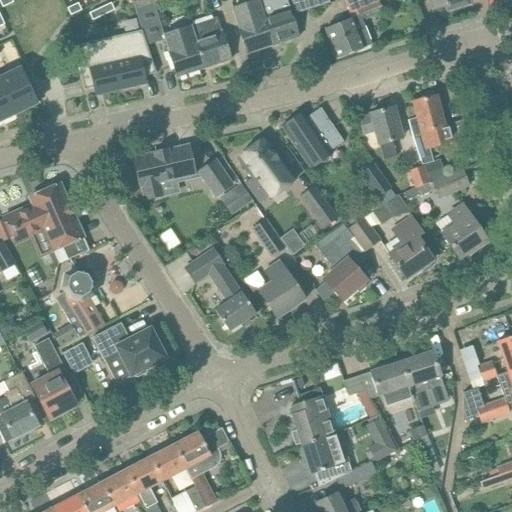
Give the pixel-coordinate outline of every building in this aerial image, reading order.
[(0,0),(0,2),(2,8),(13,3),(11,0),(0,0)] [(132,0),(136,12),(137,12),(159,5),(157,0),(132,0)] [(256,0),(258,3),(272,46),(299,37),(286,0),(256,0)] [(290,0),(296,15),(299,15),(329,4),(327,0),(290,0)] [(325,29),(337,59),(363,49),(363,48),(372,45),(362,20),(383,12),(378,0),(346,0),(353,18),(325,29)] [(467,0),(430,0),(433,10),(446,6),(447,11),(469,4),(467,0)] [(114,11),(111,3),(100,9),(103,16),(114,11)] [(246,54),(272,46),(258,3),(232,11),(246,54)] [(67,9),(70,16),(81,11),(78,4),(67,9)] [(103,16),(100,9),(89,14),(92,21),(103,16)] [(217,19),(191,28),(203,69),(231,59),(222,31),(221,31),(217,19)] [(176,77),(203,69),(191,28),(164,37),(169,51),(167,51),(176,77)] [(156,74),(141,31),(107,39),(119,91),(145,85),(143,77),(156,74)] [(96,96),(119,91),(107,39),(74,47),(84,91),(94,88),(96,96)] [(36,105),(19,69),(0,77),(0,84),(15,115),(36,105)] [(0,122),(15,115),(0,84),(0,122)] [(444,127),(435,96),(433,97),(432,92),(419,96),(420,101),(412,103),(416,118),(408,120),(412,136),(421,133),(425,149),(456,141),(452,125),(444,127)] [(401,139),(398,127),(393,108),(370,114),(370,115),(358,119),(363,137),(375,133),(383,160),(395,157),(391,142),(401,139)] [(301,113),(281,126),(293,143),(311,170),(331,156),(329,152),(340,144),(343,142),(337,133),(333,126),(321,109),(306,119),(301,113)] [(245,184),(260,204),(268,198),(269,200),(296,180),(265,139),(238,158),(253,178),(245,184)] [(186,147),(135,159),(140,186),(141,186),(144,199),(161,195),(158,183),(193,175),(186,147)] [(439,160),(422,167),(429,183),(445,177),(439,160)] [(214,196),(231,185),(215,161),(198,173),(214,196)] [(357,177),(365,188),(373,200),(387,190),(371,167),(357,177)] [(409,173),(414,189),(416,188),(427,184),(422,168),(409,173)] [(461,171),(432,183),(438,198),(467,186),(461,171)] [(333,216),(310,183),(297,193),(320,225),(333,216)] [(11,237),(15,244),(44,232),(58,264),(89,251),(59,185),(29,198),(32,205),(3,218),(3,219),(0,220),(0,236),(2,242),(11,237)] [(237,209),(251,200),(241,186),(228,195),(237,209)] [(407,201),(419,195),(416,188),(414,189),(404,194),(407,201)] [(397,197),(372,214),(380,225),(381,226),(394,217),(407,215),(409,214),(397,197)] [(462,206),(448,215),(455,226),(442,235),(460,261),(486,243),(462,206)] [(389,254),(406,279),(432,262),(417,239),(423,234),(411,218),(393,230),(403,245),(389,254)] [(364,220),(350,230),(364,251),(378,240),(364,220)] [(270,256),(283,247),(266,222),(252,231),(270,256)] [(313,244),(335,270),(323,280),(341,301),(366,280),(355,268),(366,259),(339,227),(313,244)] [(0,271),(0,272),(14,264),(2,243),(0,244),(0,271)] [(186,269),(195,283),(222,265),(212,251),(186,269)] [(258,291),(277,319),(304,301),(278,262),(265,271),(272,282),(258,291)] [(103,326),(86,299),(91,296),(94,284),(88,273),(76,270),(66,276),(63,290),(68,299),(63,302),(85,336),(103,326)] [(240,294),(232,281),(227,274),(214,283),(227,302),(214,311),(229,332),(255,314),(241,293),(240,294)] [(41,323),(23,332),(30,344),(47,334),(41,323)] [(129,339),(120,323),(91,338),(104,362),(118,355),(130,378),(132,377),(137,378),(146,373),(147,369),(166,359),(150,328),(129,339)] [(60,345),(80,339),(76,325),(56,331),(60,345)] [(508,373),(511,371),(511,336),(497,342),(508,373)] [(49,376),(31,386),(49,420),(76,406),(69,393),(75,390),(48,339),(33,346),(49,376)] [(65,350),(75,373),(95,365),(86,342),(65,350)] [(415,404),(418,413),(433,407),(424,382),(440,377),(431,352),(400,362),(415,404)] [(415,404),(400,362),(370,372),(378,398),(396,392),(405,417),(418,413),(415,404)] [(477,367),(482,382),(496,377),(491,363),(477,367)] [(0,403),(0,437),(4,444),(37,426),(24,400),(33,395),(22,374),(4,383),(9,393),(5,395),(7,400),(0,403)] [(364,391),(364,390),(359,377),(343,382),(348,396),(364,391)] [(461,393),(463,422),(479,416),(476,409),(482,407),(476,388),(461,393)] [(300,444),(300,445),(334,434),(322,397),(320,389),(297,396),(299,404),(290,407),(292,415),(290,415),(296,431),(291,433),(295,445),(300,444)] [(504,399),(490,404),(495,417),(509,412),(504,399)] [(476,409),(479,416),(480,422),(495,417),(490,404),(482,407),(476,409)] [(377,420),(363,427),(373,445),(366,448),(374,463),(396,452),(384,429),(382,429),(377,420)] [(422,425),(409,430),(413,442),(417,440),(426,436),(422,425)] [(198,432),(172,446),(185,469),(197,492),(206,508),(216,503),(207,487),(195,464),(210,456),(209,454),(229,443),(221,428),(201,439),(198,432)] [(314,474),(318,488),(335,480),(351,472),(351,471),(338,433),(334,434),(300,445),(310,475),(314,474)] [(426,436),(417,440),(422,454),(431,451),(426,436)] [(185,469),(172,446),(170,442),(159,448),(158,453),(149,458),(161,482),(185,469)] [(124,471),(137,495),(146,511),(158,511),(156,506),(157,505),(148,489),(161,482),(149,458),(124,471)] [(426,464),(430,475),(439,472),(435,461),(426,464)] [(376,473),(371,463),(370,462),(353,470),(351,471),(351,472),(335,480),(341,491),(376,473)] [(490,479),(479,482),(481,490),(502,483),(511,479),(511,466),(511,464),(497,469),(497,470),(499,476),(490,479)] [(124,471),(100,484),(113,508),(137,495),(124,471)] [(432,483),(420,488),(423,496),(436,491),(432,483)] [(84,511),(103,511),(113,508),(100,484),(76,496),(84,511)] [(194,511),(198,511),(206,508),(197,492),(187,497),(194,511)] [(318,511),(359,511),(354,499),(342,505),(336,493),(314,503),(318,511)] [(84,511),(76,496),(52,509),(54,511),(84,511)]
